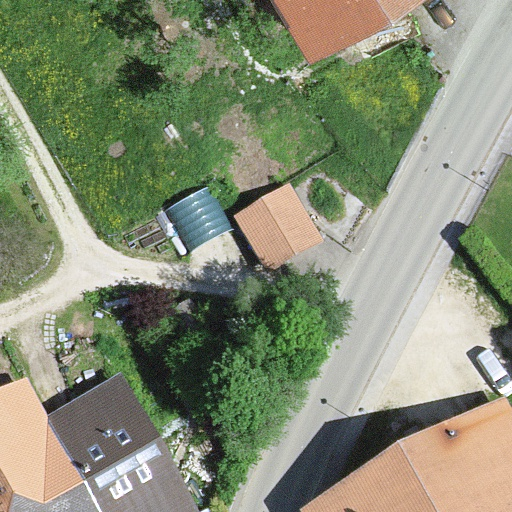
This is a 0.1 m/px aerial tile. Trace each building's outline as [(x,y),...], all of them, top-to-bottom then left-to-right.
[(290,0),(317,43),(321,40),(317,33),(370,0),(290,0)] [(299,194),(241,224),(274,281),(334,252),(299,194)] [(189,511),(122,386),(49,428),(93,511),(189,511)] [(29,394),(0,409),(0,511),(93,511),(49,428),(41,432),(32,415),(38,411),(29,394)] [(511,511),(511,432),(500,412),(323,511),(511,511)]
